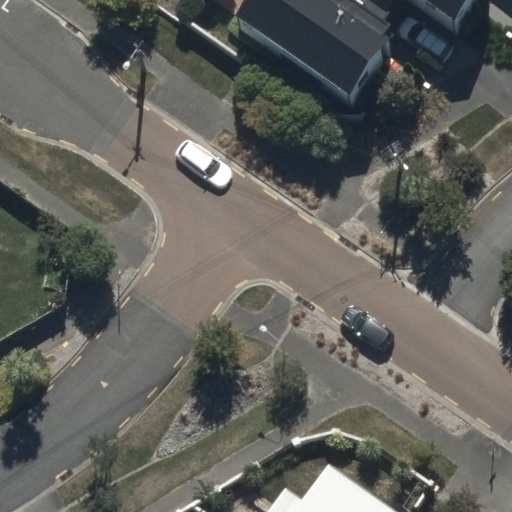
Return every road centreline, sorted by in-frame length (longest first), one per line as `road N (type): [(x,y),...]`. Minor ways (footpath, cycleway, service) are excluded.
road 1 (residential): [(0,475),(101,395),(236,215)]
road 2 (residential): [(0,46),(236,215)]
road 3 (residential): [(236,215),(417,342)]
road 4 (residential): [(417,342),(511,228)]
